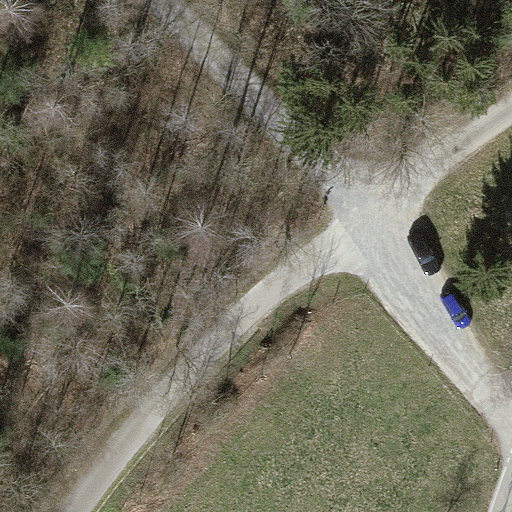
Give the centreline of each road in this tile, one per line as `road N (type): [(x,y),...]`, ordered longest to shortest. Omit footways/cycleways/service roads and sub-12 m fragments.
road 1 (track): [(359,219),(226,333),(85,481),(67,511)]
road 2 (track): [(359,219),(312,151),(166,0)]
road 3 (track): [(511,415),(359,219)]
road 4 (track): [(511,111),(359,219)]
